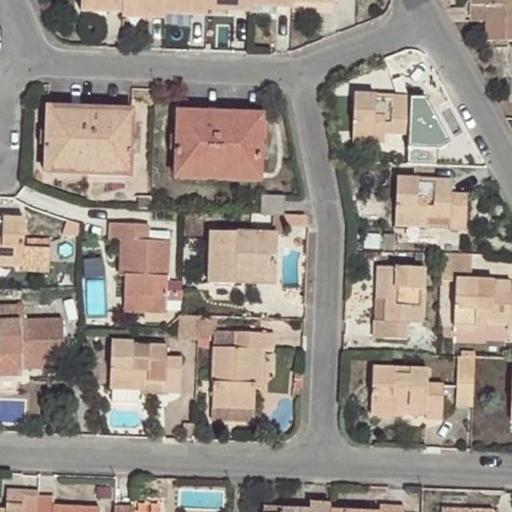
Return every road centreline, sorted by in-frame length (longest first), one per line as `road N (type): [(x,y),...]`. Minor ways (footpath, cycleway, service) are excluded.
road 1 (residential): [(322,466),(331,228),(303,75)]
road 2 (residential): [(0,451),(322,466)]
road 3 (residential): [(21,60),(303,75)]
road 4 (residential): [(322,466),(511,470)]
road 5 (residential): [(428,22),(511,165)]
road 6 (residential): [(303,75),(428,22)]
